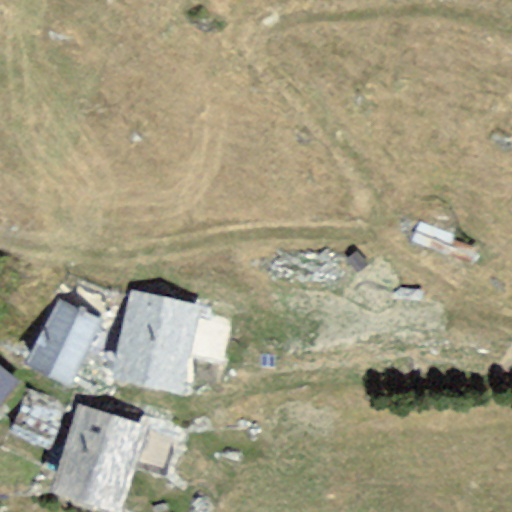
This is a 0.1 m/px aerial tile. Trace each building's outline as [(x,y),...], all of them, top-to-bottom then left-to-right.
[(66,303),(39,368),(83,386),(110,321),(66,303)] [(204,312),(138,303),(127,384),(193,393),(204,312)] [(0,361),(0,421),(28,382),(0,361)] [(34,392),(21,435),(61,447),(74,403),(34,392)] [(86,511),(141,511),(157,432),(84,418),(67,508),(86,511)]
